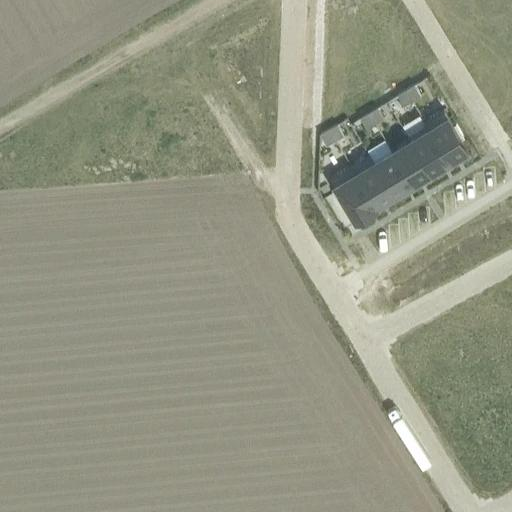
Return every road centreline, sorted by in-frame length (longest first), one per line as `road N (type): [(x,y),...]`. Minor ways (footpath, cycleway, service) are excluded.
road 1 (track): [(0,135),(226,0)]
road 2 (residential): [(334,288),(511,184)]
road 3 (residential): [(471,511),(368,340)]
road 4 (residential): [(511,167),(414,0)]
road 5 (residential): [(297,0),(289,183)]
road 6 (residential): [(368,340),(511,263)]
road 7 (residential): [(210,93),(261,177),(289,183)]
